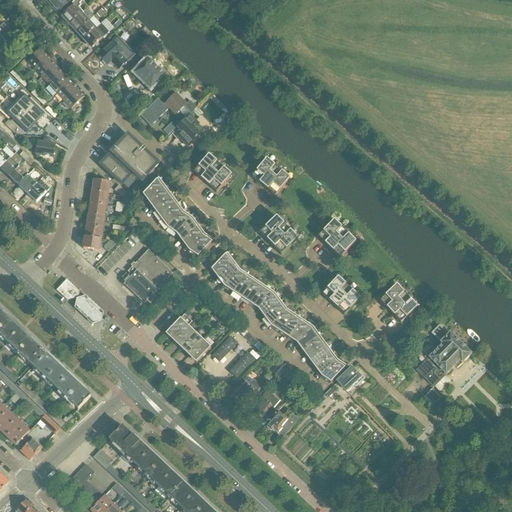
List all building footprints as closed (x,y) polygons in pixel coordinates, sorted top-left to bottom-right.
[(57,0),(52,6),(55,9),(54,10),(57,13),(58,12),(59,13),(70,3),(67,0),(57,0)] [(66,22),(69,26),(82,15),(83,14),(82,14),(78,9),(81,6),(79,5),(84,0),(78,0),(76,2),(76,1),(63,13),(65,15),(62,17),(66,21),(66,22)] [(74,30),(77,33),(88,22),(93,18),(94,17),(87,9),(82,14),(83,14),(82,15),(69,26),(72,29),(74,30)] [(103,9),(97,15),(100,18),(106,12),(103,9)] [(80,38),(84,41),(100,26),(93,18),(88,22),(77,33),(80,36),(80,38)] [(0,51),(1,52),(10,44),(7,41),(7,39),(13,34),(4,25),(3,26),(0,23),(0,51)] [(88,45),(91,49),(108,34),(100,26),(84,41),(86,45),(88,45)] [(117,38),(98,56),(107,66),(111,62),(118,70),(134,56),(117,38)] [(149,53),(151,55),(156,49),(151,45),(147,50),(150,52),(149,53)] [(27,62),(35,70),(48,58),(40,50),(27,62)] [(35,70),(42,78),(55,66),(48,58),(35,70)] [(129,67),(134,71),(142,62),(138,58),(129,67)] [(140,80),(142,82),(156,68),(149,60),(148,59),(147,60),(135,74),(134,74),(135,75),(140,80)] [(42,78),(49,86),(62,74),(55,66),(42,78)] [(156,68),(142,82),(144,84),(145,84),(150,89),(150,90),(151,89),(159,81),(165,86),(170,81),(164,76),(165,75),(164,74),(156,68)] [(10,74),(21,84),(23,81),(13,71),(10,74)] [(49,86),(57,94),(70,82),(62,74),(49,86)] [(57,94),(64,102),(77,90),(70,82),(57,94)] [(77,90),(64,102),(71,110),(84,98),(77,90)] [(13,103),(22,110),(36,124),(45,115),(44,113),(25,96),(23,93),(13,103)] [(164,106),(158,100),(141,117),(151,127),(169,109),(176,115),(179,112),(186,119),(191,114),(184,107),(187,105),(176,94),(164,106)] [(43,105),(46,102),(39,96),(36,99),(43,105)] [(36,124),(22,110),(13,103),(4,112),(27,134),(36,124)] [(177,129),(181,133),(177,137),(188,148),(201,135),(194,129),(199,124),(190,116),(177,129)] [(14,127),(8,121),(4,125),(15,135),(15,134),(14,127)] [(142,182),(154,169),(158,165),(128,136),(111,153),(116,158),(114,161),(108,156),(100,165),(121,186),(130,177),(126,173),(129,170),(142,182)] [(16,145),(11,140),(7,144),(12,149),(16,145)] [(38,143),(36,156),(43,157),(42,160),(52,162),(55,145),(50,145),(50,142),(44,140),(43,143),(38,143)] [(0,169),(0,170),(10,159),(5,155),(6,155),(4,154),(1,151),(0,151),(0,169)] [(20,156),(25,161),(28,157),(23,152),(20,156)] [(194,173),(201,180),(216,163),(209,156),(194,173)] [(28,157),(25,161),(30,166),(34,162),(28,157)] [(6,175),(9,178),(19,168),(16,165),(14,163),(14,164),(10,159),(0,170),(1,170),(2,170),(6,174),(6,175)] [(252,178),(260,184),(274,167),(267,160),(252,178)] [(201,180),(209,187),(224,170),(216,163),(201,180)] [(34,169),(43,178),(47,174),(38,166),(34,169)] [(260,184),(267,191),(282,173),(274,167),(260,184)] [(17,185),(18,187),(28,176),(23,172),(22,171),(19,168),(9,178),(13,181),(17,185)] [(224,170),(209,187),(216,194),(232,176),(224,170)] [(282,173),(267,191),(275,197),(290,180),(282,173)] [(24,191),(27,195),(37,185),(33,182),(34,181),(32,180),(28,176),(18,187),(19,187),(24,191)] [(143,196),(149,204),(165,187),(159,179),(143,196)] [(94,180),(92,192),(108,195),(110,183),(94,180)] [(40,181),(37,185),(27,195),(31,198),(35,202),(36,203),(46,193),(49,190),(40,181)] [(121,196),(126,197),(128,195),(126,194),(119,186),(114,191),(121,196)] [(137,186),(130,194),(135,198),(142,191),(139,188),(137,186)] [(149,204),(155,213),(171,196),(165,187),(149,204)] [(92,192),(90,204),(106,206),(108,195),(92,192)] [(155,213),(161,221),(177,204),(171,196),(155,213)] [(90,204),(89,215),(104,218),(106,206),(90,204)] [(161,221),(168,229),(184,212),(177,204),(161,221)] [(168,229),(176,235),(192,218),(184,212),(168,229)] [(89,215),(87,227),(103,229),(104,218),(89,215)] [(260,234),(267,241),(284,225),(276,217),(260,234)] [(176,235),(182,243),(198,226),(192,218),(176,235)] [(318,238),(325,245),(341,229),(334,221),(325,230),(323,228),(320,231),(322,233),(318,238)] [(267,241),(274,248),(291,232),(284,225),(267,241)] [(182,243),(189,252),(205,235),(198,226),(182,243)] [(87,227),(85,238),(101,240),(103,229),(87,227)] [(325,245),(332,252),(349,236),(341,229),(325,245)] [(142,239),(135,232),(129,238),(130,239),(136,245),(142,239)] [(291,232),(274,248),(281,255),(298,239),(291,232)] [(205,235),(189,252),(198,258),(214,241),(205,235)] [(349,236),(332,252),(340,259),(356,243),(349,236)] [(101,240),(85,238),(83,250),(99,252),(101,240)] [(104,249),(107,252),(115,245),(117,243),(111,242),(110,241),(104,247),(104,249)] [(124,285),(144,305),(147,302),(152,307),(180,278),(174,272),(173,274),(148,251),(128,272),(132,277),(124,285)] [(211,270),(218,279),(234,262),(227,254),(211,270)] [(218,279),(224,287),(240,271),(234,262),(218,279)] [(224,287),(232,293),(248,276),(240,271),(224,287)] [(232,293),(241,299),(257,282),(248,276),(232,293)] [(322,295),(330,302),(345,285),(338,278),(322,295)] [(56,291),(67,301),(77,290),(66,280),(56,291)] [(241,299),(250,305),(266,288),(257,282),(241,299)] [(330,302),(337,309),(353,292),(345,285),(330,302)] [(380,302),(387,309),(404,293),(397,286),(380,302)] [(250,305),(258,310),(274,294),(266,288),(250,305)] [(77,290),(67,301),(78,299),(80,293),(77,290)] [(353,292),(337,309),(344,316),(359,301),(360,299),(353,292)] [(387,309),(394,317),(411,301),(404,293),(387,309)] [(258,310),(264,319),(280,302),(274,294),(258,310)] [(103,314),(86,298),(77,300),(75,309),(92,325),(101,323),(103,314)] [(411,301),(394,317),(401,324),(417,308),(411,301)] [(264,319),(271,327),(287,310),(280,302),(264,319)] [(271,327),(279,333),(295,316),(287,310),(271,327)] [(43,380),(44,381),(57,366),(0,311),(0,337),(17,353),(16,355),(18,357),(19,356),(44,378),(43,380)] [(223,320),(217,314),(215,317),(220,323),(223,320)] [(184,315),(180,320),(180,319),(165,335),(173,342),(188,327),(192,323),(184,315)] [(279,333),(288,339),(304,322),(295,316),(279,333)] [(288,339),(297,344),(313,327),(304,322),(288,339)] [(234,328),(258,351),(263,356),(264,356),(268,352),(238,324),(234,328)] [(427,361),(417,371),(433,388),(446,376),(455,367),(457,369),(462,365),(463,364),(462,364),(470,356),(471,355),(470,354),(470,355),(466,350),(455,339),(450,335),(451,335),(450,334),(449,334),(440,325),(432,334),(441,343),(441,344),(441,345),(442,344),(443,345),(433,355),(428,351),(422,357),(427,361)] [(173,342),(181,349),(195,334),(188,327),(173,342)] [(297,344),(303,353),(319,336),(313,327),(297,344)] [(181,349),(188,356),(203,341),(195,334),(181,349)] [(303,353),(309,361),(325,344),(319,336),(303,353)] [(213,356),(219,362),(237,344),(230,338),(213,356)] [(203,341),(188,356),(196,364),(211,348),(203,341)] [(309,361),(315,369),(331,352),(325,344),(309,361)] [(258,351),(255,354),(260,359),(263,356),(258,351)] [(315,369),(321,378),(337,361),(331,352),(315,369)] [(230,373),(236,379),(254,360),(247,354),(230,373)] [(337,361),(321,378),(330,383),(346,367),(337,361)] [(18,380),(0,362),(0,370),(14,384),(18,380)] [(273,373),(276,376),(278,378),(286,370),(280,365),(273,373)] [(46,381),(56,390),(68,376),(57,366),(44,381),(45,382),(46,381)] [(337,383),(338,383),(346,392),(347,393),(354,386),(354,385),(360,379),(352,369),(337,383)] [(0,379),(7,386),(10,384),(1,375),(0,375),(0,379)] [(64,400),(66,401),(79,387),(68,376),(56,390),(66,399),(64,400)] [(243,382),(232,396),(231,396),(238,402),(239,400),(245,405),(260,387),(254,382),(253,383),(247,378),(243,382)] [(243,382),(241,380),(229,393),(232,396),(243,382)] [(15,394),(18,392),(10,384),(7,386),(15,394)] [(79,387),(66,401),(67,402),(68,401),(78,411),(90,397),(79,387)] [(432,389),(423,398),(432,407),(441,398),(432,389)] [(24,403),(27,400),(18,392),(15,394),(24,403)] [(263,396),(261,399),(252,410),(255,413),(254,415),(260,420),(272,407),(266,402),(268,400),(263,396)] [(33,411),(36,409),(27,400),(24,403),(27,405),(30,408),(33,411)] [(16,416),(27,405),(24,403),(14,413),(16,416)] [(0,410),(0,428),(12,416),(4,407),(0,410)] [(23,420),(33,411),(30,408),(21,418),(23,420)] [(33,411),(42,419),(44,417),(36,409),(33,411)] [(273,431),(278,435),(279,433),(283,437),(286,433),(298,419),(293,415),(288,410),(282,417),(278,412),(270,421),(266,426),(267,426),(267,428),(270,431),(272,430),(273,431)] [(0,428),(0,431),(7,438),(21,424),(12,416),(0,428)] [(42,419),(40,421),(55,435),(60,430),(50,421),(45,416),(44,417),(42,419)] [(17,446),(27,434),(30,432),(21,424),(7,438),(16,447),(17,446)] [(124,455),(136,466),(148,452),(139,444),(140,444),(139,444),(133,437),(133,438),(132,437),(132,438),(124,429),(122,428),(110,441),(122,453),(120,455),(123,457),(124,455)] [(27,434),(17,446),(22,451),(20,452),(30,461),(42,449),(33,440),(27,434)] [(101,450),(97,455),(106,463),(110,459),(101,450)] [(136,466),(147,477),(160,463),(159,463),(150,455),(150,454),(148,452),(136,466)] [(106,463),(97,455),(93,458),(102,467),(104,464),(106,463)] [(110,459),(106,463),(104,464),(102,467),(149,511),(155,511),(157,511),(109,465),(113,462),(110,459)] [(147,477),(158,487),(171,474),(171,473),(170,473),(162,465),(161,464),(160,463),(147,477)] [(82,470),(91,478),(95,474),(86,465),(82,470)] [(87,482),(91,478),(82,470),(78,474),(87,482)] [(78,474),(74,478),(83,486),(87,482),(78,474)] [(158,487),(170,498),(183,484),(182,484),(181,483),(181,484),(172,475),(171,474),(158,487)] [(1,475),(0,476),(0,492),(9,483),(1,475)] [(70,482),(78,491),(83,486),(74,478),(70,482)] [(78,491),(83,495),(91,486),(87,482),(83,486),(78,491)] [(114,487),(123,496),(125,493),(116,484),(114,487)] [(170,498),(181,509),(194,495),(193,494),(192,494),(184,486),(183,486),(184,485),(183,484),(170,498)] [(83,495),(87,498),(95,490),(91,486),(83,495)] [(87,498),(91,502),(99,494),(95,490),(87,498)] [(123,496),(131,504),(134,501),(125,493),(123,496)] [(91,502),(95,506),(103,498),(99,494),(91,502)] [(181,509),(184,511),(199,511),(205,506),(204,505),(195,496),(194,495),(181,509)] [(90,511),(91,511),(106,511),(113,505),(104,497),(103,498),(95,506),(90,511)] [(16,511),(28,511),(33,508),(34,506),(27,500),(17,511),(16,511)] [(131,504),(140,511),(143,509),(134,501),(131,504)]
